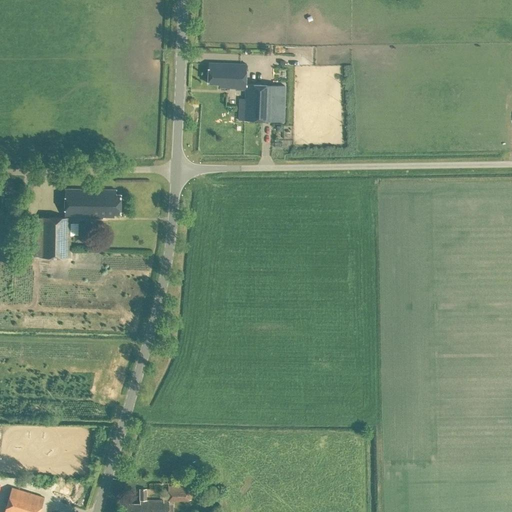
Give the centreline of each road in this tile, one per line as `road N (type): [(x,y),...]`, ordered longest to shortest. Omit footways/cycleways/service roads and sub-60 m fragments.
road 1 (tertiary): [(97,511),(161,295),(175,169)]
road 2 (unclassified): [(175,169),(511,163)]
road 3 (unclassified): [(175,169),(0,172)]
road 4 (tertiary): [(175,169),(183,0)]
